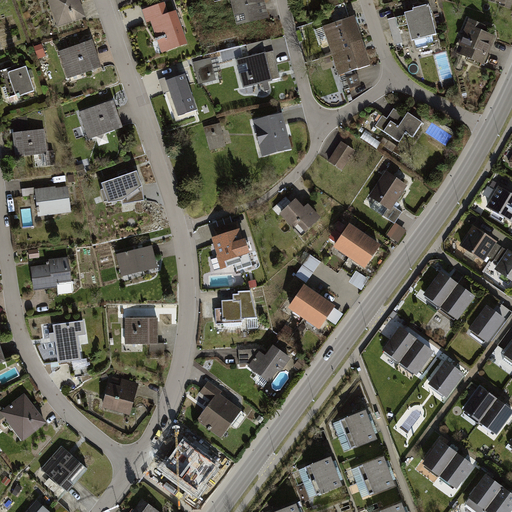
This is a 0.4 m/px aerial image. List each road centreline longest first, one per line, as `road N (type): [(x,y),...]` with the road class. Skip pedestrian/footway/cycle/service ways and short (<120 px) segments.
road 1 (residential): [(102,0),(174,205),(188,299),(181,369),(135,469)]
road 2 (tertiary): [(217,511),(447,203),(491,129)]
road 3 (residential): [(0,208),(13,302),(42,379),(65,410),(135,469)]
road 4 (residential): [(283,0),(314,115),(334,120),(398,80)]
